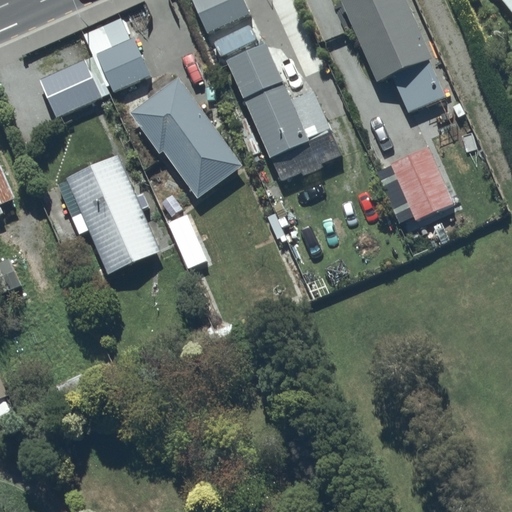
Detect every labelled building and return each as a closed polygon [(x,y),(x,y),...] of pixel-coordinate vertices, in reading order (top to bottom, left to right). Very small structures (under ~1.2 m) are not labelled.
[(243,0),(192,0),(210,41),(253,22),(243,0)] [(347,4),(343,8),(379,92),(395,86),(410,121),(447,105),(433,71),(438,68),(409,0),(345,0),(347,4)] [(511,0),(497,0),(511,18),(511,0)] [(152,82),(136,43),(132,44),(123,24),(86,40),(95,63),(85,67),(84,64),(42,81),(44,85),(41,87),(59,124),(114,98),(115,99),(152,82)] [(234,71),(232,72),(251,119),(237,125),(255,169),(270,163),(273,169),(275,168),(283,188),(299,182),(300,186),(318,179),(316,174),(344,163),(317,96),(293,106),(269,46),(230,62),(234,71)] [(245,173),(182,84),(132,120),(162,162),(166,159),(199,206),(245,173)] [(17,192),(0,151),(0,213),(6,212),(1,199),(17,192)] [(138,193),(120,151),(66,171),(68,175),(58,180),(79,232),(91,227),(109,270),(162,248),(144,204),(151,201),(146,189),(138,193)] [(456,213),(431,154),(378,178),(390,204),(406,203),(417,229),(456,213)] [(208,257),(189,212),(169,220),(189,266),(208,257)] [(0,291),(22,282),(10,254),(0,258),(0,291)] [(0,367),(0,415),(14,410),(7,393),(9,392),(0,367)]
